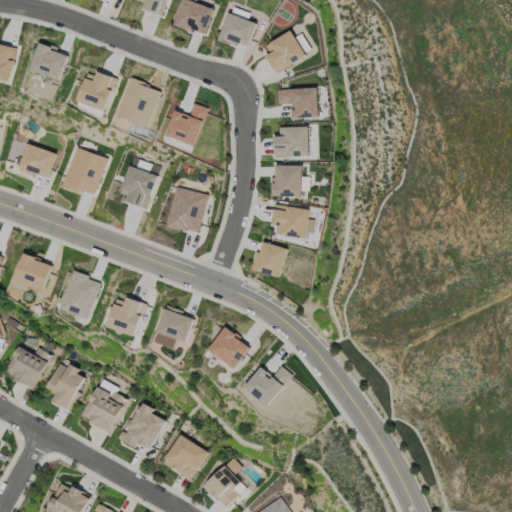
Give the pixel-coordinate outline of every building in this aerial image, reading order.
[(165,0),(160,15),(140,7),(142,1),(138,0),(165,0)] [(173,24),(182,0),(193,0),(213,8),(204,33),(192,28),(190,31),(173,24)] [(257,22),(248,45),(236,40),(235,44),(219,38),(229,11),(232,12),(234,6),(251,12),(248,18),(257,22)] [(269,52),(265,45),(291,29),(295,36),(301,32),(310,48),(304,51),(306,54),(276,72),(265,54),(269,52)] [(28,69),(38,41),(50,45),(49,47),(68,54),(58,80),(28,69)] [(0,79),(0,42),(15,46),(8,81),(0,79)] [(117,77),(101,117),(94,114),(94,112),(88,109),(88,108),(78,104),(80,100),(77,99),(88,72),(95,75),(97,69),(117,77)] [(162,89),(147,126),(116,114),(131,76),(162,89)] [(318,115),(292,117),(291,102),(277,103),(276,88),(317,86),(318,115)] [(175,108),(190,114),(194,103),(207,108),(193,144),(165,134),(175,108)] [(275,156),(275,135),(280,135),(280,126),(309,126),(309,155),(275,156)] [(55,153),(46,175),(36,171),(34,176),(17,170),(27,142),(55,153)] [(76,146),(107,158),(93,194),(81,190),(80,192),(61,185),(76,146)] [(125,200),(127,194),(120,192),(130,165),(135,167),(139,158),(151,163),(148,172),(157,175),(145,208),(125,200)] [(272,196),(272,176),(277,177),(277,164),(302,164),(302,175),(309,175),(309,190),(302,190),(302,196),(272,196)] [(166,226),(176,186),(207,194),(197,231),(186,228),(185,232),(166,226)] [(310,208),(305,238),(276,233),(278,225),(271,224),(274,203),(310,208)] [(288,248),(279,278),(250,269),(256,251),(261,253),(264,241),(288,248)] [(42,289),(28,284),(26,290),(11,285),(23,252),(35,256),(33,259),(50,265),(42,289)] [(90,275),(88,279),(100,283),(87,319),(59,309),(73,269),(90,275)] [(145,304),(134,336),(107,326),(118,298),(125,301),(126,297),(145,304)] [(194,319),(186,342),(176,339),(173,348),(154,341),(166,309),(194,319)] [(234,368),(210,349),(226,327),(237,335),(235,337),(249,348),(234,368)] [(51,355),(33,387),(27,384),(25,386),(12,379),(15,374),(6,369),(18,347),(33,355),(37,347),(51,355)] [(71,410),(67,408),(67,410),(52,402),(56,394),(45,389),(59,363),(67,368),(69,364),(78,370),(76,374),(84,378),(77,391),(80,393),(71,410)] [(273,376),(282,366),(293,375),(267,406),(245,387),(262,367),(273,376)] [(127,398),(108,433),(89,423),(91,419),(81,414),(96,387),(111,395),(113,391),(127,398)] [(135,448),(118,438),(121,433),(125,435),(128,428),(125,426),(129,419),(131,421),(141,403),(153,410),(151,414),(164,422),(150,449),(148,448),(147,449),(137,444),(135,448)] [(190,481),(162,463),(179,436),(207,453),(190,481)] [(242,467),(233,476),(245,488),(226,507),(219,500),(218,501),(203,486),(232,457),(242,467)] [(59,481),(68,486),(70,484),(81,490),(80,493),(87,497),(79,511),(46,511),(43,510),(59,481)] [(288,511),(257,511),(278,497),(288,511)] [(96,511),(92,510),(97,501),(115,511),(96,511)]
